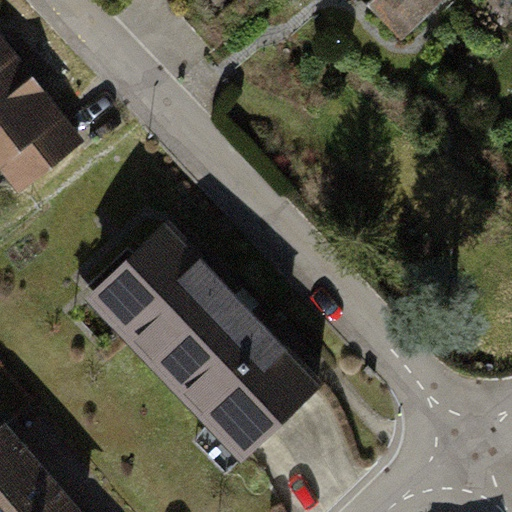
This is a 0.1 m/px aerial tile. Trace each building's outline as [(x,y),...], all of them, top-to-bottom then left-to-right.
[(176,0),(220,50),(276,0),(176,0)] [(371,0),(403,33),(437,0),(371,0)] [(0,152),(27,187),(82,144),(44,95),(47,93),(28,69),(25,72),(0,40),(0,152)] [(169,229),(101,295),(131,326),(126,331),(215,422),(219,418),(251,450),(320,384),(169,229)] [(74,511),(4,430),(0,433),(0,511),(74,511)]
